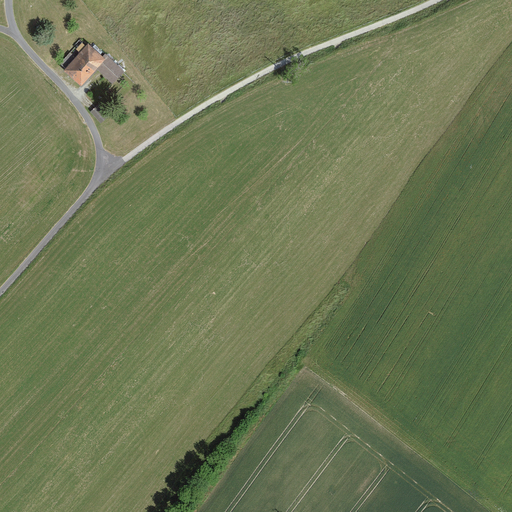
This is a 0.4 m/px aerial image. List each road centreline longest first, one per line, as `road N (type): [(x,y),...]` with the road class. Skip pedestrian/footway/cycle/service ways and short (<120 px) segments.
road 1 (unclassified): [(102,175),(273,66),(437,0)]
road 2 (unclassified): [(102,175),(85,112),(14,31)]
road 3 (unclassified): [(0,292),(102,175)]
